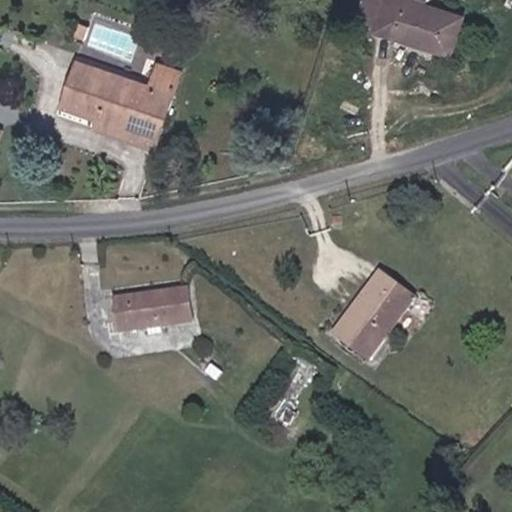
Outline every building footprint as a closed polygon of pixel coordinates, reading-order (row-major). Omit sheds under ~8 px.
[(385,0),(377,24),(445,48),(459,11),(426,0),(385,0)] [(122,133),(141,140),(161,83),(64,52),(53,95),(87,106),(124,119),(122,133)] [(84,120),(122,133),(124,119),(87,106),(84,120)] [(415,292),(379,269),(335,335),(371,359),(415,292)] [(188,282),(111,295),(119,329),(197,315),(188,282)]
